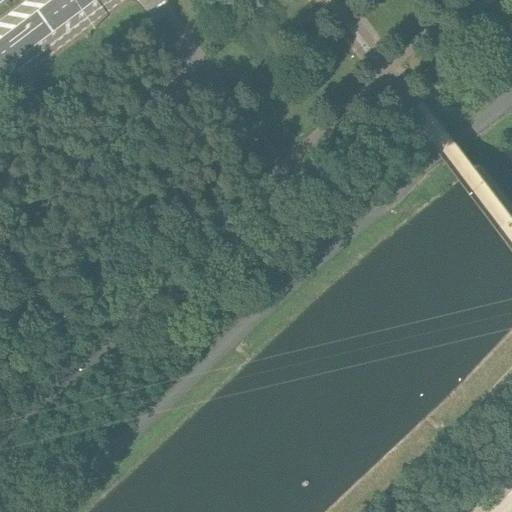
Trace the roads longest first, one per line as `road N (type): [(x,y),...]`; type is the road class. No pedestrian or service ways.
road 1 (unclassified): [(198,63),(278,170),(0,457)]
road 2 (unclassified): [(198,63),(0,237)]
road 3 (track): [(366,511),(511,367)]
